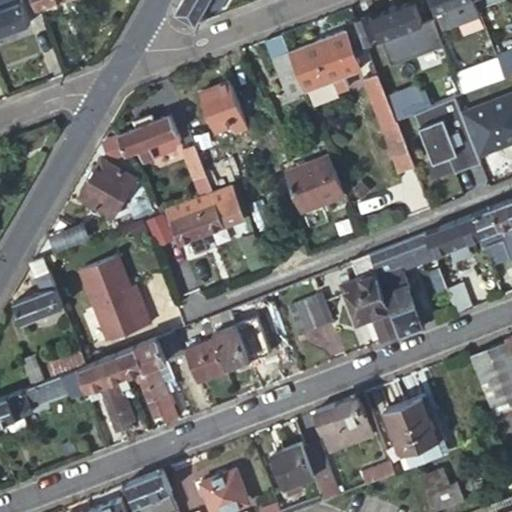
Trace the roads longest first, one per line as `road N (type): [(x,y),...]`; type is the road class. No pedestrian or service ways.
road 1 (residential): [(0,499),(511,309)]
road 2 (residential): [(511,187),(185,315)]
road 3 (residential): [(316,0),(104,81)]
road 4 (residential): [(0,260),(104,81)]
